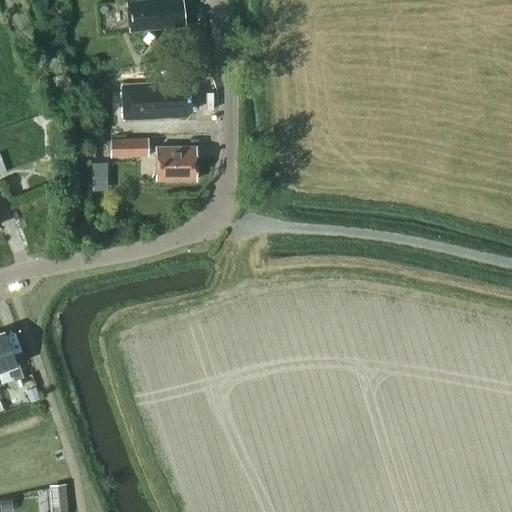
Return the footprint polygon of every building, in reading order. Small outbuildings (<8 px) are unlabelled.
[(183,0),(134,0),(126,1),(129,32),(186,27),(183,0)] [(158,85),(157,83),(122,85),(124,120),(188,116),(188,110),(194,110),(193,87),(170,88),(170,85),(158,85)] [(111,153),(111,157),(149,156),(148,137),(93,139),(94,154),(111,153)] [(196,180),(196,147),(156,147),(157,180),(196,180)] [(105,187),(108,159),(96,158),(94,186),(105,187)] [(5,332),(0,333),(0,369),(10,366),(15,380),(24,377),(18,361),(16,362),(5,332)] [(35,386),(23,390),(26,399),(38,396),(35,386)] [(52,486),(54,511),(66,511),(64,485),(52,486)] [(12,499),(0,499),(0,504),(0,509),(13,508),(12,499)]
